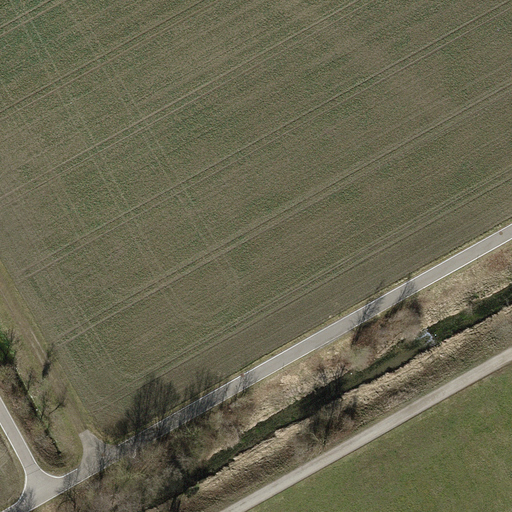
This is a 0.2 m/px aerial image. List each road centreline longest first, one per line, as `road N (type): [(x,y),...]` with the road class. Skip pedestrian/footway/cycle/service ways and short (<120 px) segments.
road 1 (track): [(511,232),(13,511)]
road 2 (track): [(233,511),(511,355)]
road 3 (track): [(0,281),(102,463)]
